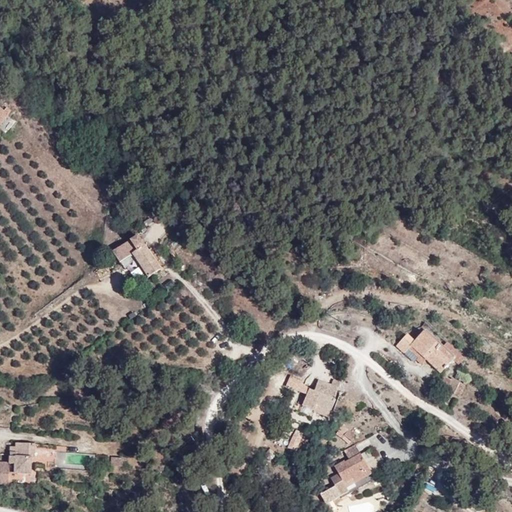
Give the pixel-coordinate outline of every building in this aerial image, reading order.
[(0,127),(0,128),(11,113),(8,111),(11,108),(7,105),(5,108),(3,107),(0,110),(0,127)] [(139,235),(112,252),(121,265),(135,256),(149,278),(162,270),(139,235)] [(167,266),(154,247),(149,250),(162,270),(167,266)] [(428,332),(425,334),(443,351),(445,348),(428,332)] [(417,343),(409,336),(399,347),(409,356),(416,349),(429,361),(443,374),(455,361),(460,365),(465,360),(449,344),(445,348),(443,351),(425,334),(417,343)] [(416,349),(409,356),(416,363),(418,361),(424,366),(429,361),(416,349)] [(461,383),(452,379),(447,389),(455,394),(461,383)] [(327,416),(339,392),(319,382),(316,390),(310,387),(303,405),(311,409),(327,416)] [(327,416),(311,409),(310,412),(327,420),(327,416)] [(357,434),(343,426),(338,435),(351,443),(357,434)] [(301,431),(297,429),(289,447),(297,451),(303,437),(299,436),(301,431)] [(30,472),(31,456),(34,456),(35,440),(14,438),(14,443),(9,442),(8,456),(0,456),(0,475),(9,480),(9,471),(30,472)] [(374,477),(358,448),(347,454),(352,463),(336,469),(340,477),(331,482),(335,489),(320,497),(324,506),(349,494),(346,487),(353,484),(355,487),(374,477)] [(363,451),(370,469),(378,466),(371,449),(363,451)] [(119,461),(120,454),(107,452),(106,460),(119,461)]
